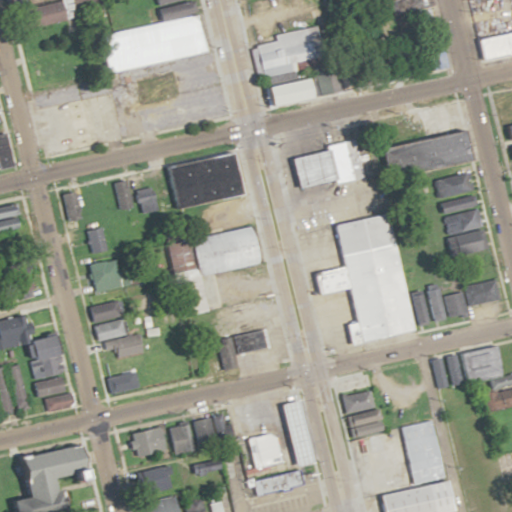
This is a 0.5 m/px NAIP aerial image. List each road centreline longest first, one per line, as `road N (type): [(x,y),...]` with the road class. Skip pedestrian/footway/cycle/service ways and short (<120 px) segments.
road 1 (residential): [(112,511),(0,71)]
road 2 (secondary): [(348,511),(243,129)]
road 3 (secondary): [(243,129),(332,511)]
road 4 (residential): [(0,439),(311,370)]
road 5 (residential): [(511,284),(439,0)]
road 6 (residential): [(243,129),(511,67)]
road 7 (residential): [(0,183),(243,129)]
road 8 (residential): [(311,370),(511,322)]
road 9 (residential): [(456,511),(413,346)]
road 10 (secondary): [(213,0),(243,129)]
